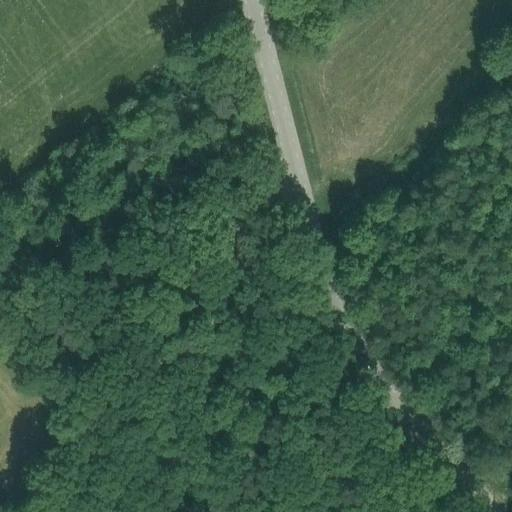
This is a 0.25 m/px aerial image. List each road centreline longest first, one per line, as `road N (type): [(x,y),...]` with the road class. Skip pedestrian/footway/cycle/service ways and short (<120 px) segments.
road 1 (unclassified): [(504,511),(328,307),(252,0)]
road 2 (track): [(36,511),(255,163),(288,142)]
road 3 (track): [(319,255),(511,71)]
